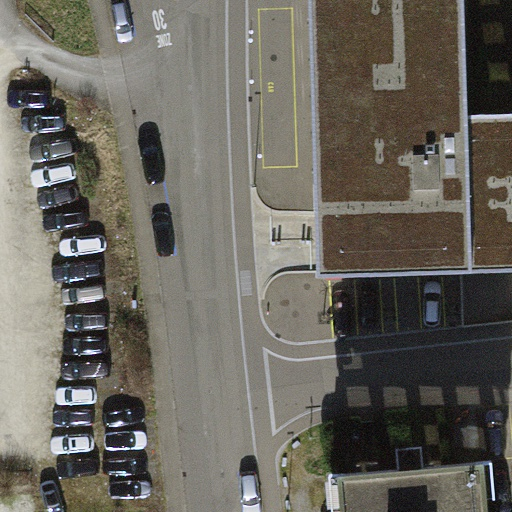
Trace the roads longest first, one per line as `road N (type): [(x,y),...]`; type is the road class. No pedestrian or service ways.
road 1 (residential): [(168,0),(215,391)]
road 2 (unclassified): [(511,362),(215,391)]
road 3 (residential): [(215,391),(227,511)]
